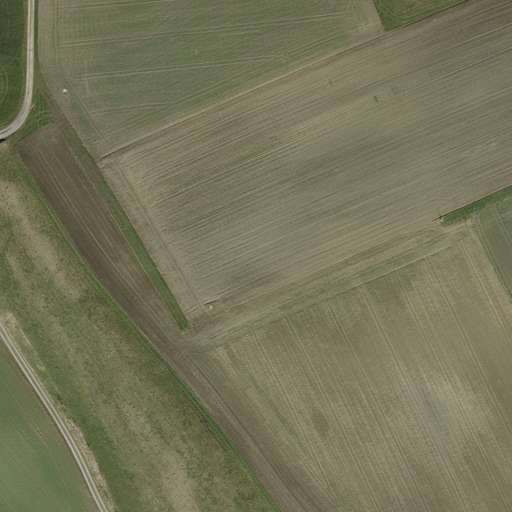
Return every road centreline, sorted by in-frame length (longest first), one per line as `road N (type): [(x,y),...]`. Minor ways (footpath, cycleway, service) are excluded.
road 1 (track): [(0,325),(75,446),(105,511)]
road 2 (track): [(27,0),(22,112),(0,133)]
